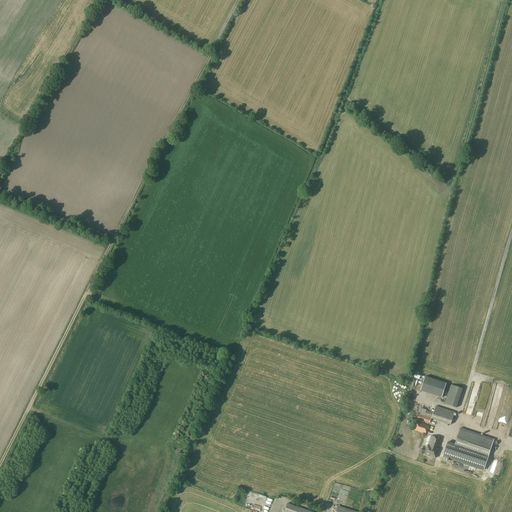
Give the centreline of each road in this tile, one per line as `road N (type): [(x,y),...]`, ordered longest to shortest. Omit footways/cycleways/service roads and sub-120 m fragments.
road 1 (track): [(437,470),(511,230)]
road 2 (track): [(471,511),(479,487),(380,448)]
